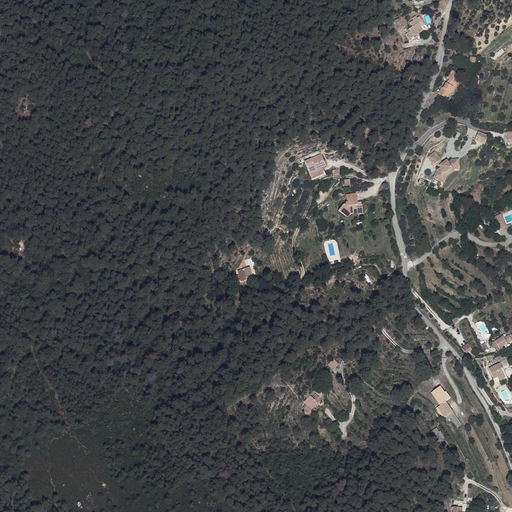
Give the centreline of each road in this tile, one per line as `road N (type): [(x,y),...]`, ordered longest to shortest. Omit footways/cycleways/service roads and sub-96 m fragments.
road 1 (unclassified): [(511,461),(452,347),(415,304),(393,210),(392,182),(441,56),(446,0)]
road 2 (unknown): [(404,264),(457,230),(487,242),(511,237)]
